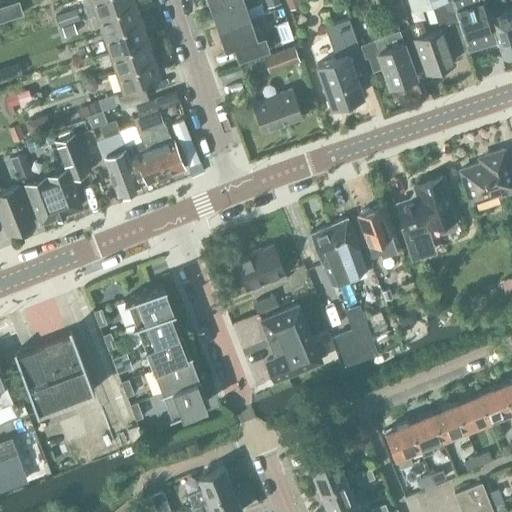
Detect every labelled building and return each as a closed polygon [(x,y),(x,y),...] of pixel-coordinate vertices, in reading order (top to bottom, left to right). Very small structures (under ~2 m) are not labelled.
[(83,0),(89,17),(97,14),(118,7),(116,3),(124,0),(83,0)] [(118,7),(97,14),(102,29),(104,33),(124,26),(123,22),(141,16),(135,0),(124,0),(116,3),(118,7)] [(208,0),(211,9),(238,0),(208,0)] [(242,0),(238,0),(211,9),(218,29),(248,19),(242,0)] [(457,17),(451,0),(407,0),(410,10),(431,3),(438,24),(457,17)] [(489,16),(483,0),(451,0),(457,17),(467,48),(496,38),(502,56),(511,53),(511,0),(511,2),(511,8),(500,13),(489,16)] [(60,27),(80,20),(76,8),(56,14),(60,27)] [(124,26),(104,33),(109,48),(110,52),(130,45),(129,41),(147,35),(141,16),(123,22),(124,26)] [(317,62),(332,104),(362,93),(351,62),(363,58),(348,16),(337,20),(324,25),(335,55),(317,62)] [(248,19),(218,29),(225,49),(234,46),(237,54),(254,49),(255,52),(269,48),(265,35),(255,37),(254,37),(248,19)] [(286,19),(272,23),(276,33),(279,44),(293,39),(289,29),(286,19)] [(426,33),(421,19),(410,23),(415,37),(413,37),(425,72),(451,62),(439,28),(426,33)] [(74,24),(62,28),(65,37),(77,33),(74,24)] [(373,39),(361,43),(365,57),(368,57),(373,71),(383,68),(389,84),(399,81),(400,84),(415,79),(413,76),(415,75),(403,41),(404,41),(400,29),(373,38),(373,39)] [(130,45),(110,52),(115,67),(117,70),(137,64),(135,60),(154,54),(147,35),(129,41),(130,45)] [(263,55),(268,70),(298,61),(293,45),(263,55)] [(137,64),(117,70),(123,89),(118,91),(122,103),(147,94),(142,79),(160,73),(154,54),(135,60),(137,64)] [(18,62),(2,67),(6,78),(22,72),(18,62)] [(251,100),(261,127),(299,114),(290,87),(251,100)] [(29,89),(10,95),(14,105),(32,99),(29,89)] [(175,89),(154,97),(155,99),(158,108),(179,100),(175,89)] [(102,94),(105,106),(121,102),(118,90),(102,94)] [(139,114),(133,117),(141,138),(151,135),(166,174),(185,167),(174,138),(172,138),(166,124),(165,124),(158,108),(155,99),(136,106),(139,114)] [(99,100),(89,103),(92,111),(102,108),(99,100)] [(65,127),(88,119),(82,102),(59,110),(65,127)] [(90,114),(88,115),(91,124),(105,120),(101,110),(90,114)] [(47,113),(25,121),(30,133),(51,125),(47,113)] [(184,115),(173,119),(189,166),(200,162),(200,160),(184,115)] [(117,118),(102,124),(107,136),(121,130),(117,118)] [(19,123),(9,127),(14,140),(25,136),(19,123)] [(74,131),(54,139),(63,166),(71,163),(75,175),(88,170),(74,131)] [(141,138),(125,145),(126,145),(140,184),(166,174),(151,135),(141,138)] [(126,145),(103,154),(106,163),(117,192),(140,184),(126,145)] [(459,169),(469,202),(511,187),(511,174),(503,149),(484,155),(486,161),(459,169)] [(25,151),(10,157),(19,179),(33,174),(25,151)] [(67,166),(26,181),(41,221),(81,205),(67,166)] [(416,195),(397,201),(404,225),(402,225),(412,257),(433,251),(423,221),(424,221),(426,226),(437,222),(439,229),(443,231),(455,227),(456,223),(454,217),(456,216),(442,175),(413,184),(416,195)] [(0,213),(7,232),(32,222),(18,184),(1,191),(0,189),(0,213)] [(397,251),(380,204),(357,213),(372,254),(383,250),(385,255),(397,251)] [(344,213),(326,220),(347,272),(364,265),(344,213)] [(326,220),(307,228),(319,259),(327,280),(347,272),(326,220)] [(246,288),(283,272),(270,244),(255,250),(234,260),(246,288)] [(396,252),(389,254),(392,262),(398,260),(396,252)] [(135,321),(169,308),(161,285),(126,299),(135,321)] [(255,313),(278,303),(275,293),(252,303),(255,313)] [(350,324),(339,328),(349,354),(390,338),(383,320),(368,326),(355,294),(342,299),(350,318),(350,324)] [(297,302),(260,318),(275,354),(265,358),(274,378),(321,358),(297,302)] [(135,321),(136,322),(144,344),(178,331),(169,308),(135,321)] [(94,312),(100,327),(107,324),(102,309),(94,312)] [(406,315),(397,319),(401,329),(410,325),(406,315)] [(178,331),(144,344),(153,367),(187,355),(178,331)] [(15,354),(36,410),(93,388),(72,333),(15,354)] [(109,351),(116,348),(111,333),(103,336),(109,351)] [(162,391),(196,378),(187,355),(153,367),(162,391)] [(118,374),(125,371),(119,356),(112,359),(118,374)] [(0,371),(0,403),(12,398),(0,371)] [(511,409),(511,408),(511,377),(500,382),(511,409)] [(172,415),(206,402),(196,378),(162,391),(172,415)] [(126,397),(134,395),(128,380),(121,382),(126,397)] [(511,409),(500,382),(477,391),(488,418),(511,409)] [(488,418),(477,391),(454,401),(464,428),(488,418)] [(464,428),(454,401),(431,410),(441,437),(464,428)] [(135,421),(143,418),(137,403),(130,406),(135,421)] [(407,419),(418,446),(422,455),(434,450),(430,441),(441,437),(431,410),(407,419)] [(407,451),(418,446),(407,419),(383,429),(394,456),(400,468),(411,464),(407,451)] [(131,440),(132,440),(142,436),(138,425),(127,429),(131,440)] [(322,460),(308,465),(317,488),(343,477),(335,455),(350,449),(361,444),(356,433),(346,437),(318,448),(322,460)] [(475,455),(479,464),(492,459),(489,450),(475,455)] [(475,455),(463,460),(465,469),(479,464),(475,455)] [(5,457),(0,458),(0,489),(15,483),(5,457)] [(201,485),(185,491),(190,505),(231,488),(222,465),(197,476),(201,485)] [(354,474),(358,484),(375,478),(371,468),(354,474)] [(443,470),(429,475),(432,482),(446,477),(443,470)] [(432,482),(429,475),(418,479),(421,486),(432,482)] [(343,477),(317,488),(326,510),(352,499),(343,477)] [(457,503),(484,492),(480,481),(452,492),(457,503)] [(231,488),(190,505),(193,511),(238,511),(240,511),(231,488)] [(499,488),(490,491),(494,503),(503,499),(499,488)] [(151,494),(157,511),(170,511),(162,490),(151,494)] [(457,503),(460,511),(463,511),(488,502),(484,492),(457,503)] [(357,511),(352,499),(326,510),(327,511),(357,511)] [(503,499),(494,503),(498,511),(507,511),(508,511),(503,499)] [(492,511),(488,502),(463,511),(492,511)] [(369,511),(388,511),(385,503),(368,509),(369,511)]
